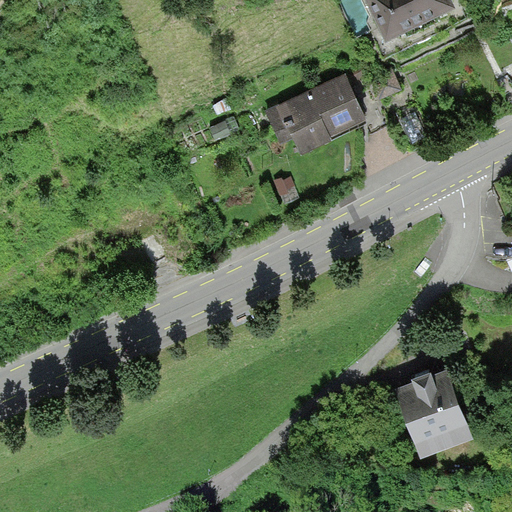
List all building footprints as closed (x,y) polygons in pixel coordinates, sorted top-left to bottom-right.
[(453,0),(368,0),(389,42),(458,9),(453,0)] [(368,74),(379,99),(403,88),(392,64),(368,74)] [(365,114),(343,72),(266,112),(280,140),(294,133),(304,152),(364,121),(362,116),(365,114)] [(511,74),(497,82),(511,110),(511,109),(511,74)] [(418,101),(397,113),(417,148),(438,136),(418,101)] [(511,204),(503,209),(511,229),(511,204)] [(393,386),(420,454),(472,434),(446,366),(430,372),(429,370),(413,376),(414,378),(393,386)]
